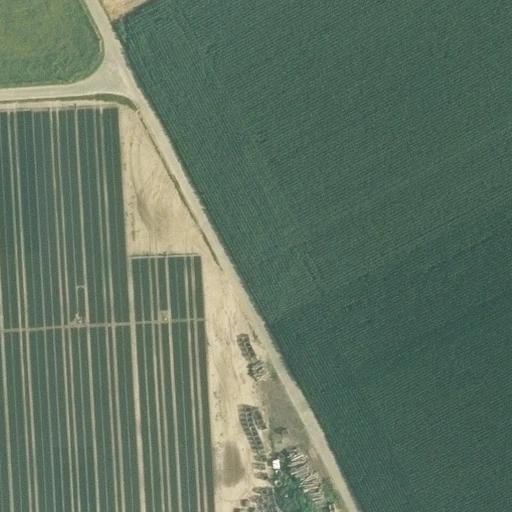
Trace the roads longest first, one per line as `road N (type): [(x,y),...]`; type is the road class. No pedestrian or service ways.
road 1 (track): [(355,511),(89,0)]
road 2 (track): [(126,74),(90,88),(0,94)]
